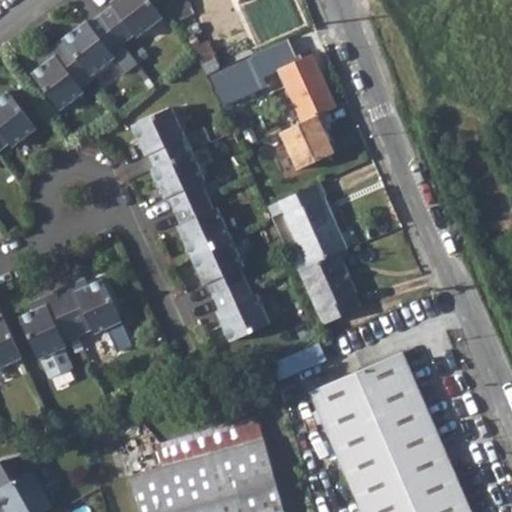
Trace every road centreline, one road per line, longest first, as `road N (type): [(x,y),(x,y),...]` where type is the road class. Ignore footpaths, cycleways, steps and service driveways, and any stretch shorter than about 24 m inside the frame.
road 1 (residential): [(339,0),(511,411)]
road 2 (residential): [(117,215),(110,185),(96,170),(75,165),(57,174),(50,193),(66,238)]
road 3 (residential): [(175,331),(117,215)]
